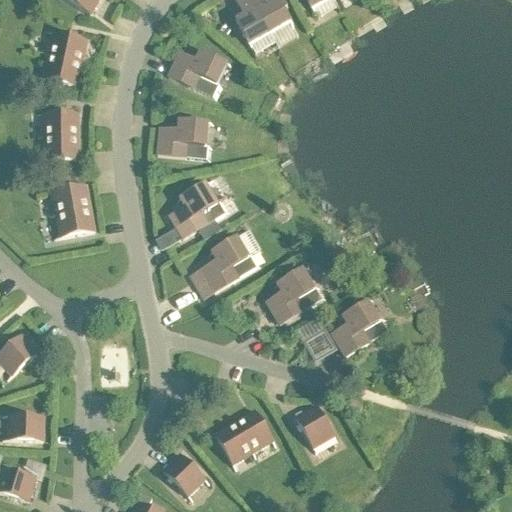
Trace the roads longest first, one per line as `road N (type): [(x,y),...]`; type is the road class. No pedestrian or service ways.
road 1 (residential): [(146,280),(125,121),(144,22),(176,0)]
road 2 (residential): [(87,511),(140,459),(161,404),(146,280)]
road 3 (residential): [(83,511),(86,377),(67,317)]
